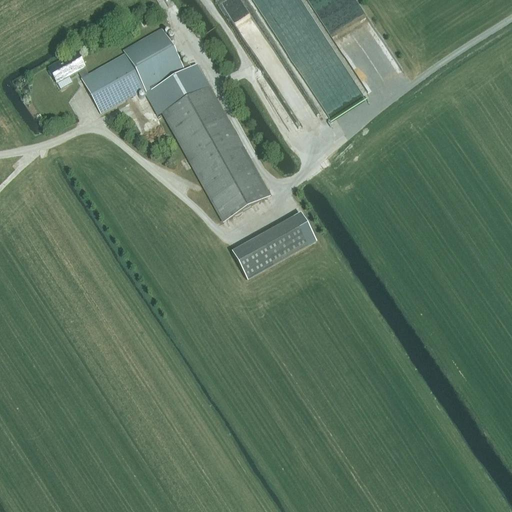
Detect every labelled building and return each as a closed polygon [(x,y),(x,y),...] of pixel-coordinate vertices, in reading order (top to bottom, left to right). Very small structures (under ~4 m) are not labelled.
[(252,14),(237,22),(247,40),(262,32),(252,14)] [(209,89),(200,94),(188,71),(185,73),(161,31),(123,53),(125,56),(89,77),(85,69),(77,55),(49,70),(57,85),(78,73),(82,80),(81,81),(101,116),(144,91),(146,94),(145,95),(158,117),(164,114),(203,184),(225,224),(270,199),(248,159),(209,89)] [(390,48),(386,50),(398,74),(403,71),(390,48)] [(337,61),(358,99),(372,91),(359,68),(354,71),(346,56),(337,61)] [(124,118),(129,126),(133,123),(129,115),(124,118)] [(134,123),(129,126),(133,134),(138,131),(134,123)] [(308,247),(293,221),(287,224),(232,255),(246,281),(308,247)]
